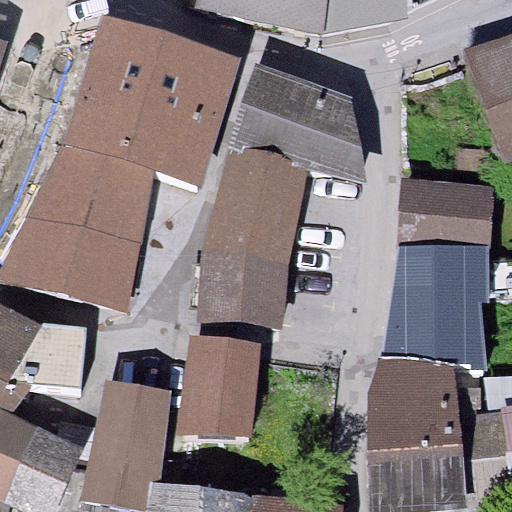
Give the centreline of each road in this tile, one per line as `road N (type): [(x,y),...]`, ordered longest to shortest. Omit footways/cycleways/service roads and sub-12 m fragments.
road 1 (residential): [(511,8),(356,64),(190,35),(89,0)]
road 2 (residential): [(0,194),(76,0)]
